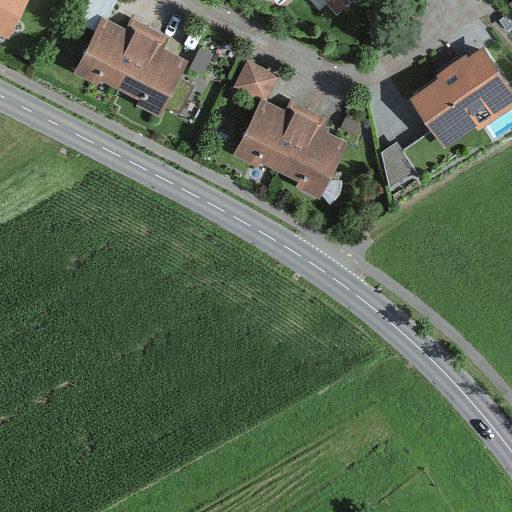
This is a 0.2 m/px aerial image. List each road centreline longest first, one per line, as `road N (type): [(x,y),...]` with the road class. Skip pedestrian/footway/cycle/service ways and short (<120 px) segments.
road 1 (tertiary): [(0,93),(253,226),(354,293),(433,357),(511,447)]
road 2 (residential): [(448,0),(446,20),(422,44),(387,66),(345,73),(179,0)]
